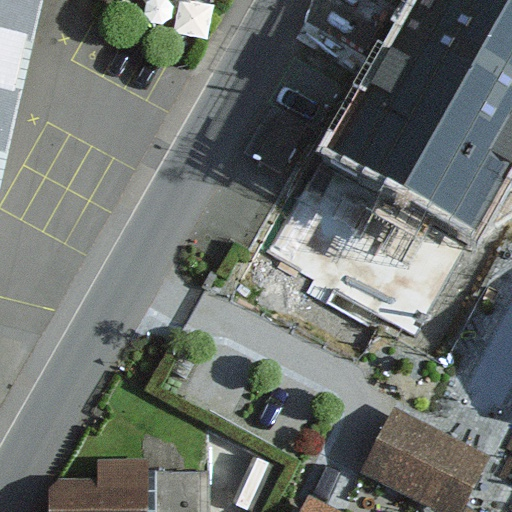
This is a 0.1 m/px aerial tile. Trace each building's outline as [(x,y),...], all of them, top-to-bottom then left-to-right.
[(0,0),(0,187),(5,169),(42,2),(32,0),(0,0)] [(511,158),(511,0),(409,0),(396,25),(329,145),(475,226),(511,158)] [(276,110),(249,153),(277,170),(303,127),(276,110)] [(504,412),(511,393),(511,264),(504,261),(447,386),(504,412)] [(461,511),(487,460),(393,414),(363,475),(438,511),(461,511)] [(50,491),(50,511),(144,511),(144,470),(102,471),(103,490),(50,491)] [(210,511),(209,475),(157,477),(157,511),(210,511)] [(330,511),(311,501),(305,511),(330,511)]
